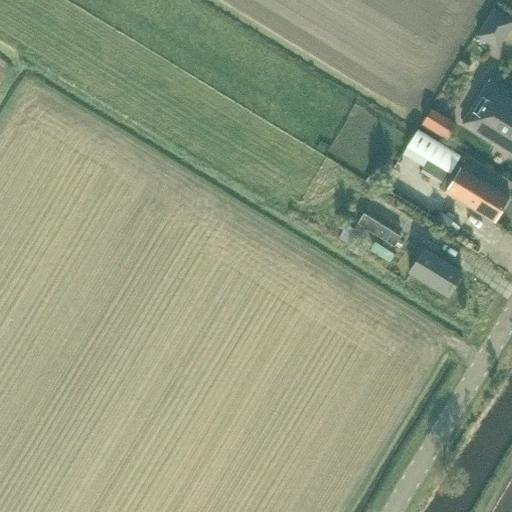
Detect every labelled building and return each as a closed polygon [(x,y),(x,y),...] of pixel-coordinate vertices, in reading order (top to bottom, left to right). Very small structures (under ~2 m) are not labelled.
[(511,18),(495,8),(478,36),(499,49),(511,28),(511,18)] [(511,92),(488,78),(462,124),(511,154),(511,92)] [(422,129),(444,141),(454,123),(432,111),(422,129)] [(418,129),(408,146),(450,172),(461,155),(418,129)] [(510,198),(462,169),(447,191),(495,221),(510,198)] [(449,227),(454,220),(443,213),(438,220),(449,227)] [(364,214),(358,223),(394,246),(401,237),(364,214)] [(347,224),(339,237),(347,241),(355,228),(347,224)] [(410,273),(449,297),(456,285),(455,284),(462,272),(425,249),(410,273)]
